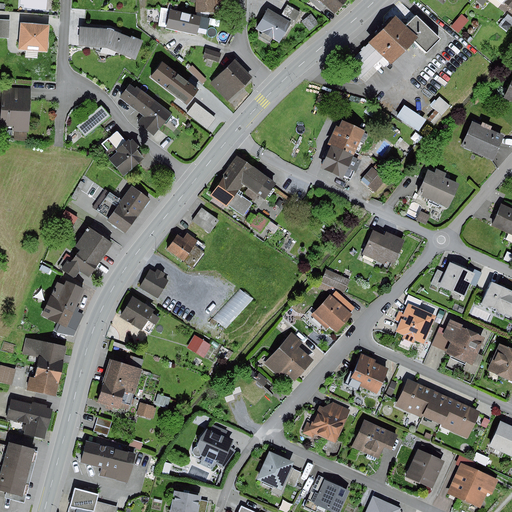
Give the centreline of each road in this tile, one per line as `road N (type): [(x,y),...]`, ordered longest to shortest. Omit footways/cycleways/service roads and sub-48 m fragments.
road 1 (primary): [(194,179),(102,308),(44,511)]
road 2 (residential): [(232,136),(440,240)]
road 3 (residential): [(261,433),(433,511)]
road 4 (residential): [(353,337),(511,411)]
road 5 (residential): [(194,179),(132,132),(99,94),(62,78)]
road 6 (residential): [(261,433),(353,337)]
road 7 (primary): [(376,0),(276,87)]
road 8 (residential): [(353,337),(440,240)]
road 9 (residential): [(243,54),(154,33),(143,24),(142,0)]
